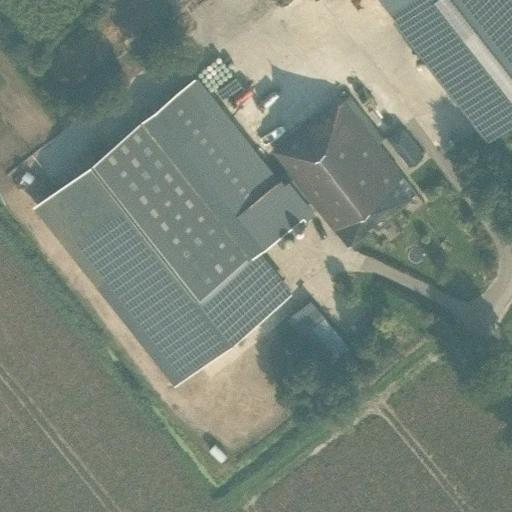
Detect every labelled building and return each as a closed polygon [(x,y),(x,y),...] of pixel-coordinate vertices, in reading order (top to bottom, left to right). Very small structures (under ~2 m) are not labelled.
[(312,0),(264,0),(283,24),(312,0)] [(511,0),(411,0),(507,122),(511,118),(511,0)] [(364,57),(356,47),(336,63),(348,78),(352,74),(365,90),(391,70),(375,49),(364,57)] [(234,53),(213,68),(225,85),(246,70),(234,53)] [(294,177),(282,187),(196,77),(118,139),(38,202),(179,380),(289,292),(257,251),(315,204),(349,246),(416,194),(377,144),(383,140),(349,97),(324,117),(322,114),(274,152),(294,177)] [(403,128),(388,139),(409,167),(424,156),(403,128)] [(334,346),(348,330),(336,319),(347,308),(331,293),(322,303),(328,308),(312,326),(334,346)]
